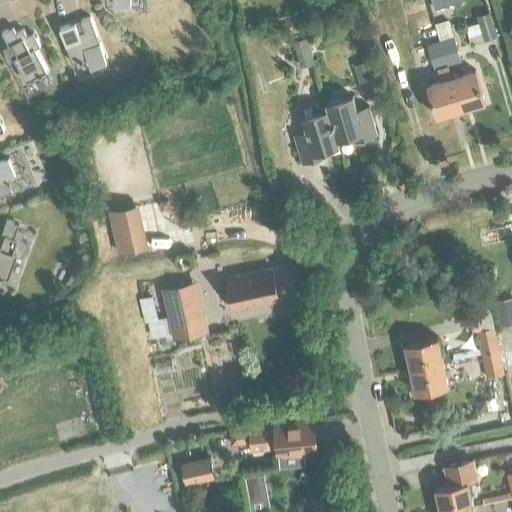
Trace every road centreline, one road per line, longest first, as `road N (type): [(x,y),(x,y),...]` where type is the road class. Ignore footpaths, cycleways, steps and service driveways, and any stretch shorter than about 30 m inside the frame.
road 1 (unclassified): [(0,482),(208,421),(363,398)]
road 2 (unclassified): [(363,398),(351,264),(424,197),(511,168)]
